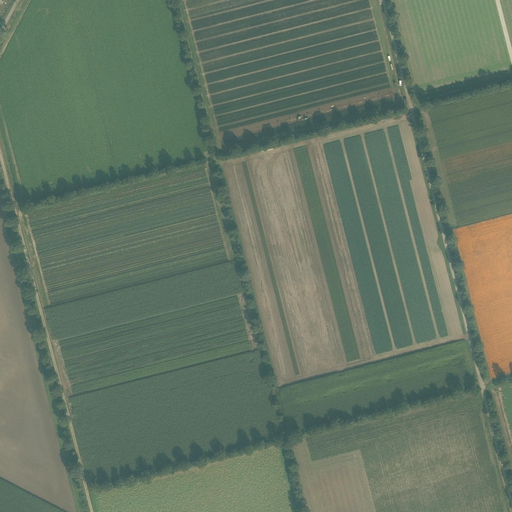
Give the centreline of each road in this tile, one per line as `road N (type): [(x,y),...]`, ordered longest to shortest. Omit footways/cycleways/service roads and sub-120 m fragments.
road 1 (unclassified): [(511,495),(385,0)]
road 2 (track): [(0,146),(92,511)]
